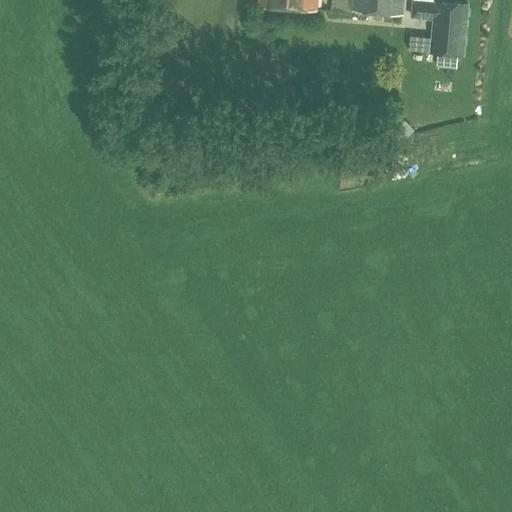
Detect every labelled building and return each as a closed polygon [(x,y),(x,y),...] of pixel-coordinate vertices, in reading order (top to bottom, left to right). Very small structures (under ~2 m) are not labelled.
[(259,0),(259,5),(316,10),(317,0),(259,0)] [(353,0),(333,0),(333,10),(352,11),(352,9),(353,0)] [(404,0),(353,0),(352,9),(403,13),(404,0)] [(414,0),(413,16),(466,20),(468,2),(436,1),(437,2),(414,0)] [(467,21),(434,20),(433,38),(411,36),(410,49),(464,54),(467,21)] [(373,132),(375,116),(363,115),(361,131),(373,132)]
